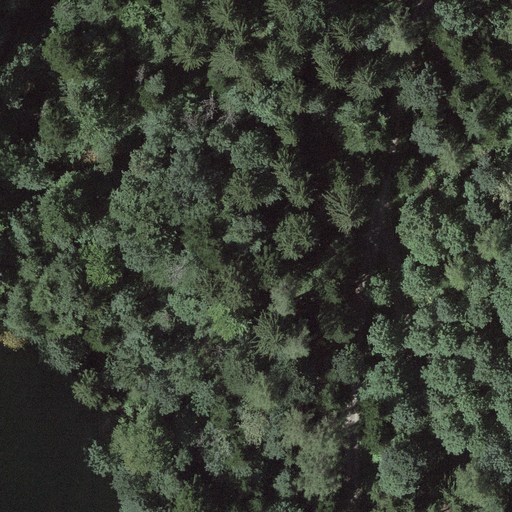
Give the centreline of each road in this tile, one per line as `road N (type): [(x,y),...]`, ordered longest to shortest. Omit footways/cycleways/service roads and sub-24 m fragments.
road 1 (track): [(423,0),(408,35),(362,284),(352,385),(353,511)]
road 2 (track): [(375,208),(416,369),(490,511)]
